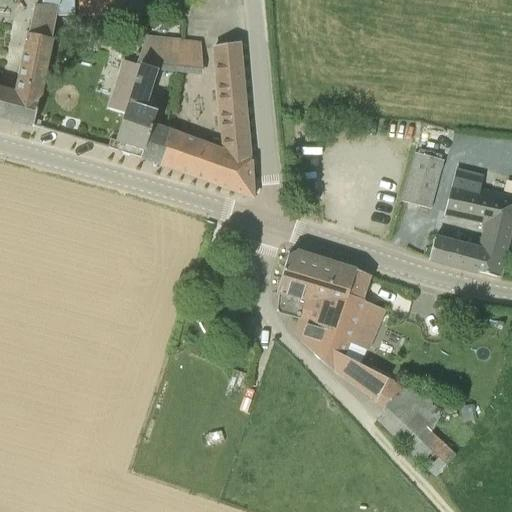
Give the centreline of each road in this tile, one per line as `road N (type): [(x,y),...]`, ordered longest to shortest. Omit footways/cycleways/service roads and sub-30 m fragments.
road 1 (tertiary): [(271,223),(0,147)]
road 2 (tertiary): [(511,292),(422,273),(271,223)]
road 3 (unclassified): [(271,223),(253,0)]
road 4 (track): [(367,421),(446,511)]
